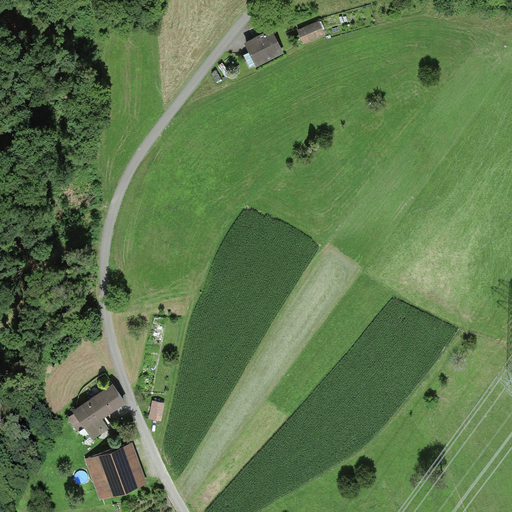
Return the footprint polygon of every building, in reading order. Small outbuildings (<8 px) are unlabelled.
[(320,21),(298,30),(304,44),(326,35),(320,21)] [(258,38),(245,44),(257,68),(284,54),(272,31),(258,38)] [(126,398),(113,379),(73,406),(75,409),(68,414),(78,428),(85,423),(93,435),(112,422),(105,413),(126,398)] [(154,399),(150,416),(160,418),(164,401),(154,399)] [(132,441),(86,457),(100,496),(146,479),(132,441)]
